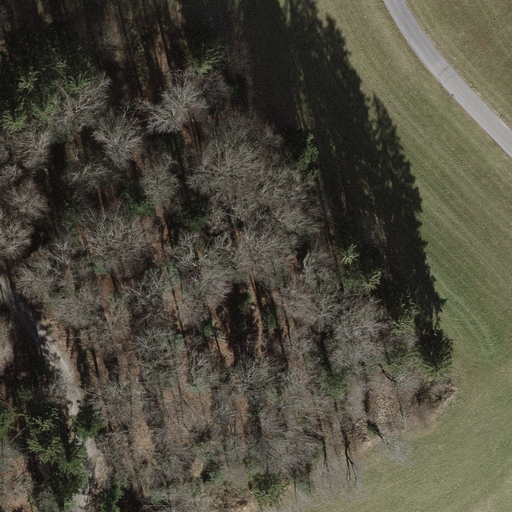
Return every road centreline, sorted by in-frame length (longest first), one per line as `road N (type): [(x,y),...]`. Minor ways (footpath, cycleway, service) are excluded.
road 1 (track): [(0,285),(33,320),(81,404),(75,511)]
road 2 (tertiary): [(511,145),(423,52),(391,0)]
